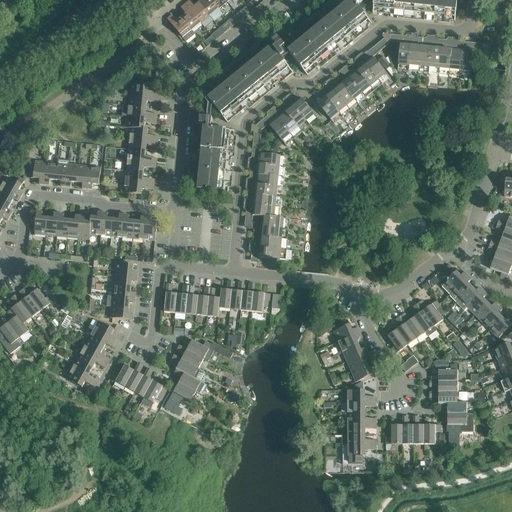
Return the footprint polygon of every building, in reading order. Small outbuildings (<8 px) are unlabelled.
[(203,0),(199,4),(210,17),(219,9),(210,0),(203,0)] [(210,0),(219,9),(227,2),(225,0),(210,0)] [(352,0),(288,52),(301,68),(302,68),(365,16),(357,6),(364,0),(352,0)] [(374,0),(374,4),(456,12),(457,0),(374,0)] [(190,1),(185,5),(201,24),(210,17),(199,4),(194,7),(190,1)] [(334,2),(326,9),(329,13),(338,7),(334,2)] [(186,14),(181,18),(192,31),(201,24),(185,5),(181,8),(186,14)] [(240,18),(242,19),(249,14),(250,13),(248,11),(246,7),(241,11),(237,14),(240,18)] [(236,15),(228,21),(230,23),(233,27),(242,19),(240,18),(237,14),(236,15)] [(192,31),(181,18),(177,22),(172,16),(167,19),(183,39),(192,31)] [(220,29),(224,34),(228,31),(223,25),(219,28),(220,29)] [(303,28),(294,35),(298,39),(306,32),(303,28)] [(211,37),(215,41),(224,34),(220,29),(211,36),(211,37)] [(212,43),(215,41),(211,37),(204,43),(208,47),(212,43)] [(278,38),(272,42),(270,44),(273,47),(208,100),(222,116),(286,63),(282,58),(284,56),(280,51),(285,47),(278,38)] [(398,68),(409,69),(411,44),(401,43),(398,68)] [(409,69),(419,70),(421,45),(411,44),(409,69)] [(419,70),(429,71),(432,46),(421,45),(419,70)] [(429,71),(439,72),(442,47),(432,46),(429,71)] [(439,72),(449,73),(452,48),(442,47),(439,72)] [(449,73),(460,74),(462,49),(452,48),(449,73)] [(462,49),(460,74),(470,76),(473,51),(462,49)] [(254,50),(246,57),(250,61),(258,54),(254,50)] [(379,61),(387,70),(391,66),(384,57),(379,61)] [(373,58),(365,64),(381,84),(389,77),(373,58)] [(365,64),(357,71),(373,90),(381,84),(365,64)] [(279,72),(285,80),(294,73),(287,65),(279,72)] [(357,71),(349,77),(365,97),(373,90),(357,71)] [(223,76),(214,82),(218,87),(226,80),(223,76)] [(349,77),(341,84),(357,103),(365,97),(349,77)] [(131,84),(130,95),(159,98),(159,93),(148,92),(149,86),(131,84)] [(341,84),(333,90),(349,110),(357,103),(341,84)] [(333,90),(325,97),(341,116),(349,110),(333,90)] [(130,95),(129,106),(146,108),(147,102),(158,103),(159,98),(130,95)] [(341,116),(325,97),(317,103),(333,123),(341,116)] [(301,99),(293,105),(309,125),(317,118),(301,99)] [(293,105),(285,112),(301,131),(309,125),(293,105)] [(129,106),(128,117),(156,120),(157,115),(146,114),(146,108),(129,106)] [(285,112),(277,118),(293,138),(301,131),(285,112)] [(127,128),(131,129),(131,128),(144,130),(144,129),(145,124),(156,125),(156,120),(128,117),(127,128)] [(198,190),(218,192),(225,130),(211,129),(212,119),(201,118),(200,124),(204,125),(198,190)] [(293,138),(277,118),(269,125),(285,144),(293,138)] [(131,129),(130,139),(158,142),(159,137),(148,136),(148,130),(144,129),(144,130),(131,128),(131,129)] [(130,139),(129,150),(146,152),(147,146),(158,147),(158,142),(130,139)] [(129,150),(128,161),(156,164),(157,159),(145,158),(146,152),(129,150)] [(259,155),(258,165),(283,168),(284,157),(259,155)] [(128,161),(127,171),(144,173),(144,167),(156,169),(156,164),(128,161)] [(40,185),(45,185),(47,163),(36,162),(35,173),(29,173),(29,178),(40,180),(40,185)] [(50,181),(56,181),(58,164),(47,163),(45,185),(50,186),(50,181)] [(61,187),(66,188),(68,165),(58,164),(56,181),(62,182),(61,187)] [(72,183),(77,183),(79,166),(68,165),(66,188),(71,188),(72,183)] [(258,165),(257,175),(282,178),(283,168),(258,165)] [(83,189),(88,190),(90,167),(79,166),(77,183),(83,184),(83,189)] [(90,167),(88,190),(93,190),(93,185),(99,186),(101,168),(90,167)] [(127,171),(125,182),(154,185),(154,180),(143,179),(144,173),(127,171)] [(257,175),(256,185),(281,188),(282,178),(257,175)] [(7,177),(1,187),(21,198),(24,194),(19,191),(25,181),(20,178),(17,183),(7,177)] [(504,197),(511,197),(511,180),(501,179),(500,185),(505,185),(504,197)] [(154,185),(125,182),(124,194),(142,195),(142,189),(153,190),(154,185)] [(256,185),(255,196),(280,198),(281,188),(256,185)] [(1,187),(0,189),(0,198),(11,205),(14,200),(19,203),(21,198),(1,187)] [(255,196),(254,206),(279,208),(280,198),(255,196)] [(0,198),(0,211),(10,217),(13,213),(8,210),(11,205),(0,198)] [(253,216),(263,217),(278,219),(278,218),(279,208),(254,206),(253,216)] [(0,211),(0,223),(0,224),(3,219),(8,221),(10,217),(0,211)] [(35,235),(46,236),(48,219),(42,218),(43,213),(37,212),(37,218),(31,217),(31,222),(36,223),(35,235)] [(90,235),(101,236),(103,213),(98,213),(98,218),(91,218),(91,223),(90,235)] [(101,236),(112,237),(113,220),(108,219),(108,214),(103,213),(101,236)] [(499,220),(497,225),(511,230),(511,213),(508,224),(499,220)] [(46,236),(57,237),(59,214),(54,214),(54,219),(48,219),(46,236)] [(57,237),(68,238),(70,221),(64,220),(64,215),(59,214),(57,237)] [(112,237),(122,238),(125,216),(120,215),(119,220),(113,220),(112,237)] [(68,238),(79,239),(81,217),(76,216),(75,222),(70,221),(68,238)] [(122,238),(133,239),(135,222),(129,221),(130,216),(125,216),(122,238)] [(90,240),(90,235),(91,223),(85,223),(86,217),(81,217),(79,239),(90,240)] [(133,239),(144,240),(146,218),(141,217),(141,223),(135,222),(133,239)] [(263,217),(262,227),(286,230),(288,219),(278,218),(278,219),(263,217)] [(146,218),(144,240),(155,242),(157,224),(151,224),(151,218),(146,218)] [(504,234),(502,239),(511,242),(511,230),(497,225),(495,230),(504,234)] [(262,227),(261,238),(285,240),(286,230),(262,227)] [(261,238),(260,248),(284,250),(285,240),(261,238)] [(491,241),(489,246),(511,254),(511,242),(502,239),(500,244),(491,241)] [(496,254),(494,259),(511,265),(511,254),(489,246),(488,251),(496,254)] [(284,250),(260,248),(258,258),(283,261),(284,250)] [(511,265),(494,259),(490,270),(502,274),(500,279),(506,281),(511,265)] [(116,264),(115,275),(138,277),(138,272),(133,272),(133,265),(116,264)] [(444,285),(452,293),(468,277),(465,273),(461,277),(453,269),(452,269),(449,265),(446,269),(449,272),(453,276),(444,285)] [(115,275),(114,286),(131,287),(132,282),(137,282),(138,277),(115,275)] [(449,296),(457,303),(472,288),(468,284),(472,280),(468,277),(452,293),(449,296)] [(221,290),(220,299),(221,299),(220,309),(230,310),(233,291),(233,282),(228,281),(227,290),(221,290)] [(238,292),(233,291),(230,310),(241,311),(243,292),(244,283),(239,283),(238,292)] [(164,313),(175,314),(177,295),(172,294),(173,285),(167,284),(164,313)] [(249,293),(243,292),(241,311),(252,312),(254,293),(255,284),(250,284),(249,293)] [(114,286),(113,296),(136,299),(136,294),(131,293),(131,287),(114,286)] [(175,314),(186,315),(189,287),(184,286),(183,295),(177,295),(175,314)] [(186,315),(197,316),(199,297),(194,296),(194,287),(189,287),(186,315)] [(197,316),(208,317),(210,289),(205,288),(204,297),(199,297),(197,316)] [(465,311),(467,308),(484,292),(480,288),(476,292),(472,288),(457,303),(465,311)] [(25,300),(21,303),(32,318),(41,312),(29,296),(24,289),(20,293),(25,300)] [(210,289),(208,317),(219,318),(220,309),(221,299),(220,299),(215,298),(216,289),(210,289)] [(38,290),(29,296),(41,312),(54,302),(50,296),(46,299),(38,290)] [(467,308),(475,316),(487,303),(483,299),(487,296),(484,292),(467,308)] [(270,295),(254,293),(252,312),(263,313),(265,301),(270,302),(270,295)] [(272,309),(280,310),(282,296),(274,295),(272,309)] [(16,306),(12,310),(24,325),(24,324),(32,318),(21,303),(15,296),(11,299),(16,306)] [(113,296),(112,307),(129,309),(130,303),(135,304),(136,299),(113,296)] [(422,301),(418,304),(434,327),(444,320),(436,310),(441,307),(437,302),(428,308),(422,301)] [(475,316),(483,323),(499,307),(495,304),(491,308),(487,303),(475,316)] [(419,315),(414,318),(426,333),(434,327),(418,304),(414,307),(419,315)] [(129,309),(112,307),(111,319),(133,321),(134,315),(129,315),(129,309)] [(483,323),(490,331),(503,319),(498,315),(502,311),(499,307),(483,323)] [(13,320),(9,323),(21,338),(30,331),(24,324),(24,325),(12,310),(8,313),(13,320)] [(405,314),(400,317),(417,340),(426,333),(414,318),(410,321),(405,314)] [(69,315),(63,325),(68,328),(74,318),(69,315)] [(401,327),(397,330),(408,346),(417,340),(400,317),(396,320),(401,327)] [(503,319),(490,331),(498,339),(511,325),(511,320),(510,319),(507,323),(503,319)] [(334,332),(339,343),(359,334),(357,329),(352,331),(348,320),(343,323),(345,328),(334,332)] [(99,322),(93,332),(118,346),(121,341),(111,336),(114,330),(99,322)] [(21,338),(9,323),(0,330),(0,338),(0,339),(4,336),(12,345),(21,338)] [(459,331),(467,339),(470,336),(462,328),(459,331)] [(408,346),(397,330),(388,337),(395,347),(391,350),(395,356),(408,346)] [(93,332),(88,341),(103,350),(106,345),(116,350),(118,346),(93,332)] [(243,334),(230,333),(229,345),(242,346),(243,334)] [(339,343),(343,353),(359,346),(356,340),(361,338),(359,334),(339,343)] [(88,341),(83,351),(108,364),(110,360),(101,355),(103,350),(88,341)] [(193,341),(187,350),(204,360),(212,345),(206,342),(204,346),(193,341)] [(460,341),(455,345),(467,358),(471,354),(460,341)] [(493,350),(498,361),(511,354),(511,349),(511,350),(509,344),(493,350)] [(185,355),(182,360),(199,369),(204,360),(187,350),(180,346),(177,351),(185,355)] [(343,353),(347,363),(368,353),(366,349),(361,351),(359,346),(343,353)] [(447,354),(452,361),(458,357),(453,350),(447,354)] [(83,351),(78,360),(93,368),(96,363),(106,369),(108,364),(83,351)] [(323,361),(327,360),(332,358),(329,352),(321,356),(323,361)] [(347,363),(352,372),(367,365),(365,360),(370,358),(368,353),(347,363)] [(511,354),(498,361),(502,371),(511,366),(511,354)] [(180,365),(177,369),(194,379),(194,378),(199,369),(182,360),(174,356),(172,360),(180,365)] [(78,360),(73,370),(98,383),(100,379),(90,374),(93,368),(78,360)] [(125,388),(135,393),(144,377),(139,374),(144,366),(139,364),(135,371),(125,388)] [(367,365),(352,372),(356,383),(377,374),(375,369),(370,371),(367,365)] [(111,380),(125,388),(135,371),(125,366),(119,377),(114,374),(111,380)] [(439,371),(439,382),(458,382),(458,366),(451,366),(451,371),(439,371)] [(511,366),(502,371),(506,381),(511,378),(511,366)] [(135,393),(144,398),(154,382),(149,379),(153,371),(148,369),(144,377),(135,393)] [(180,383),(196,392),(202,395),(207,385),(194,378),(194,379),(177,369),(174,374),(182,378),(180,383)] [(98,383),(73,370),(67,379),(82,388),(85,382),(95,388),(98,383)] [(505,393),(510,391),(511,389),(511,378),(506,381),(501,383),(505,393)] [(154,382),(144,398),(154,404),(160,393),(165,396),(168,390),(154,382)] [(439,388),(439,393),(458,393),(458,382),(439,382),(430,382),(430,388),(439,388)] [(196,392),(180,383),(171,398),(177,401),(180,396),(191,402),(196,392)] [(228,398),(238,404),(242,396),(232,391),(228,398)] [(348,391),(348,403),(376,403),(376,398),(365,398),(365,391),(348,391)] [(439,398),(439,404),(458,404),(458,403),(458,393),(439,393),(430,393),(430,398),(439,398)] [(348,403),(348,414),(365,414),(365,408),(376,408),(376,403),(348,403)] [(448,409),(448,415),(467,415),(467,403),(458,403),(458,404),(439,404),(439,409),(448,409)] [(348,414),(348,424),(376,424),(376,419),(365,419),(365,414),(348,414)] [(467,415),(448,415),(448,432),(450,432),(450,450),(459,450),(459,434),(462,434),(462,432),(473,432),(473,414),(467,415)] [(403,417),(403,426),(403,445),(414,445),(414,426),(408,426),(408,417),(403,417)] [(414,417),(414,426),(414,445),(424,445),(424,426),(419,426),(419,417),(414,417)] [(348,424),(348,435),(365,435),(365,429),(376,429),(376,424),(348,424)] [(403,445),(403,426),(391,426),(391,438),(386,438),(386,445),(403,445)] [(441,426),(424,426),(424,445),(436,445),(436,433),(441,433),(441,426)] [(348,435),(348,446),(376,446),(376,441),(365,441),(365,435),(348,435)] [(376,446),(348,446),(348,457),(365,457),(365,451),(376,451),(376,446)] [(104,479),(109,482),(112,476),(106,474),(104,479)]
